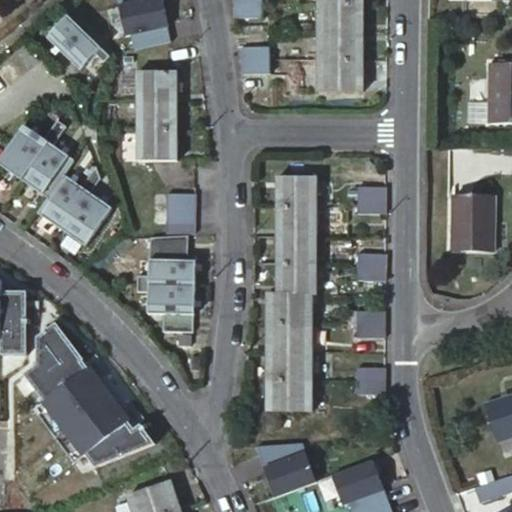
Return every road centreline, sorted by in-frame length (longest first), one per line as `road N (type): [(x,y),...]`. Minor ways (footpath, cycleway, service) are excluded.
road 1 (residential): [(203,436),(223,389),(233,286),(232,130)]
road 2 (residential): [(0,235),(67,282),(203,436)]
road 3 (residential): [(405,332),(408,132)]
road 4 (residential): [(444,511),(405,399),(405,332)]
road 5 (residential): [(232,130),(408,132)]
road 6 (residential): [(408,132),(409,0)]
road 7 (residential): [(232,130),(211,0)]
